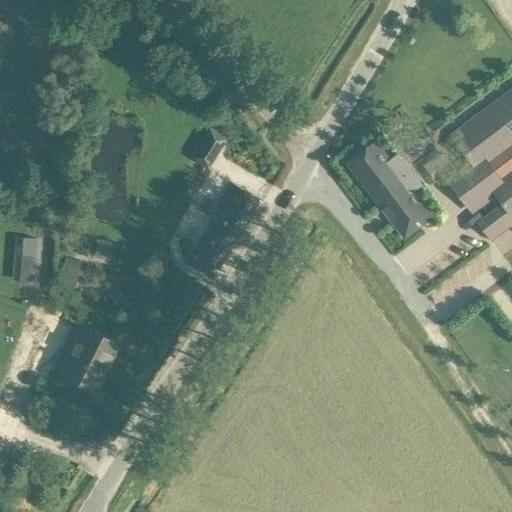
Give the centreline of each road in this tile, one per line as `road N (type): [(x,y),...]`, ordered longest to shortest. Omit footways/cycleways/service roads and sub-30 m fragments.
road 1 (unclassified): [(99,511),(308,169)]
road 2 (track): [(308,169),(511,462)]
road 3 (unclassified): [(308,169),(174,0)]
road 4 (unclassified): [(308,169),(403,0)]
